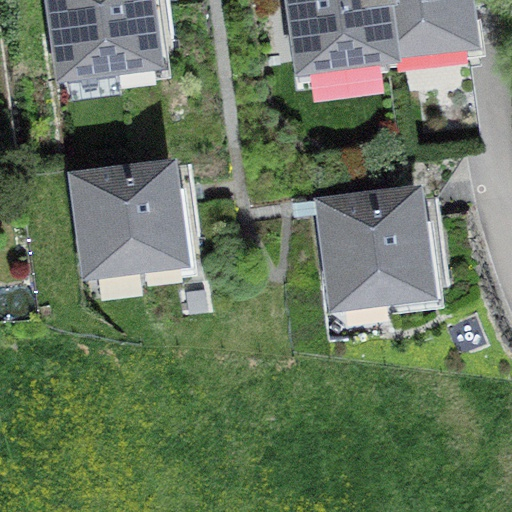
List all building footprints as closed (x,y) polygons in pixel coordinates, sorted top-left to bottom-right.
[(175,56),(167,0),(53,0),(63,71),(175,56)] [(295,0),(304,59),(385,49),(378,0),(295,0)] [(461,0),(378,0),(385,49),(387,45),(467,34),(461,0)] [(201,254),(189,165),(78,179),(90,269),(201,254)] [(448,286),(436,197),(325,212),(336,301),(448,286)]
